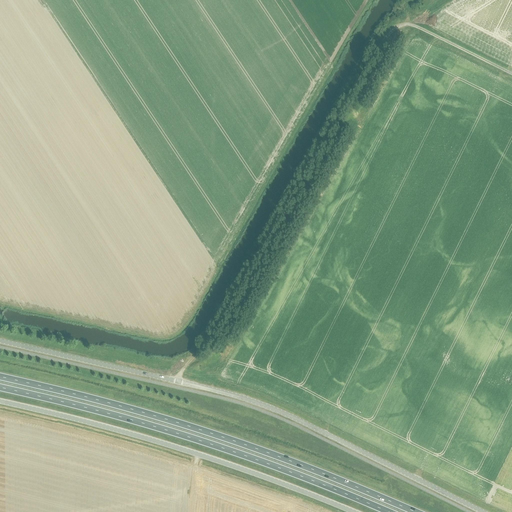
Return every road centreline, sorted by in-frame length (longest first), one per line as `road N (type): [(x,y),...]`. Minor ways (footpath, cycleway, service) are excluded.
road 1 (unclassified): [(487,511),(247,398),(0,341)]
road 2 (track): [(177,381),(213,338),(387,33),(417,28)]
road 3 (trunk): [(415,511),(203,430),(0,377)]
road 4 (trunk): [(0,386),(209,444),(390,511)]
road 5 (unclassified): [(0,400),(177,447),(352,511)]
